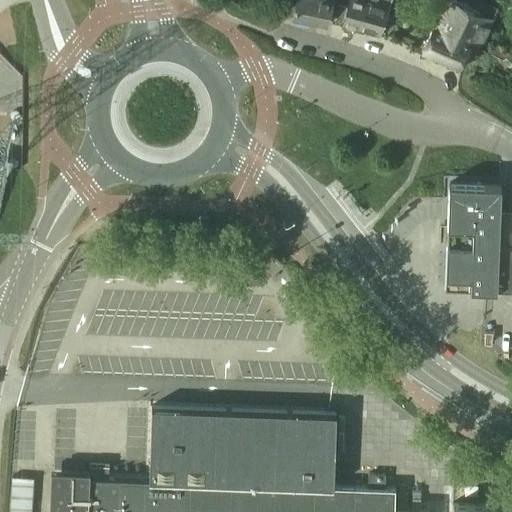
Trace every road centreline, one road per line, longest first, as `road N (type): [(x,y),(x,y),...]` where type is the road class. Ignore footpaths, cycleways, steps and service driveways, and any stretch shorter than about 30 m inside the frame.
road 1 (tertiary): [(511,406),(422,349),(382,311),(277,176),(219,138)]
road 2 (unclassified): [(459,131),(408,131),(254,68)]
road 3 (residential): [(270,36),(427,92),(459,131)]
road 4 (unknown): [(402,383),(454,307),(480,292),(511,293)]
road 5 (unclassified): [(33,260),(80,181),(111,153)]
road 6 (tertiary): [(111,153),(133,170),(169,176),(195,166),(219,138)]
